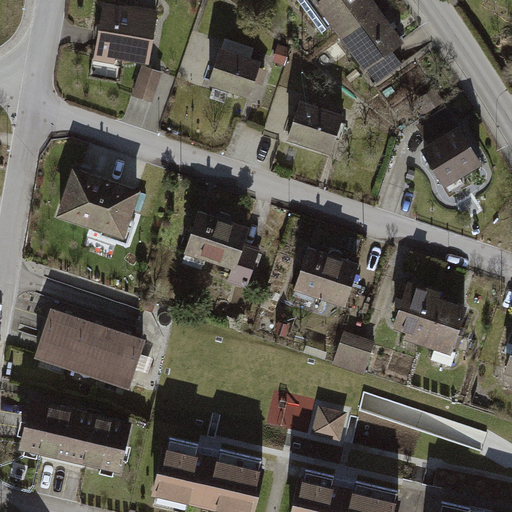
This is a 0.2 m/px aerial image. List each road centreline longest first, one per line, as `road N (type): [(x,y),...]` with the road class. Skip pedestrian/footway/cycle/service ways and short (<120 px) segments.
road 1 (residential): [(511,266),(66,122),(33,104)]
road 2 (residential): [(0,343),(33,104)]
road 3 (tertiary): [(431,0),(511,126)]
